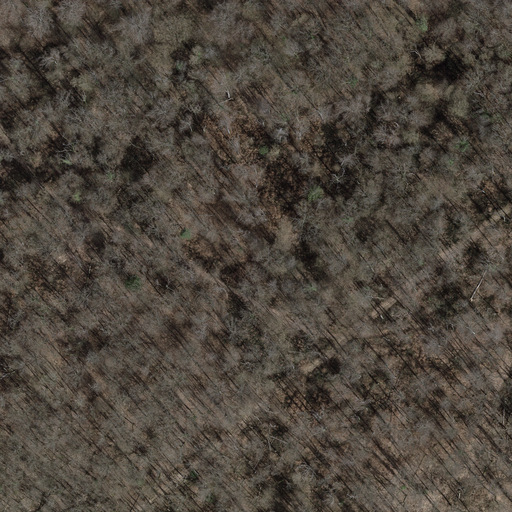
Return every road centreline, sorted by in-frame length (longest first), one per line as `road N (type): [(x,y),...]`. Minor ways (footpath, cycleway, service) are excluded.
road 1 (track): [(511,191),(143,486)]
road 2 (track): [(328,337),(68,205),(0,152)]
